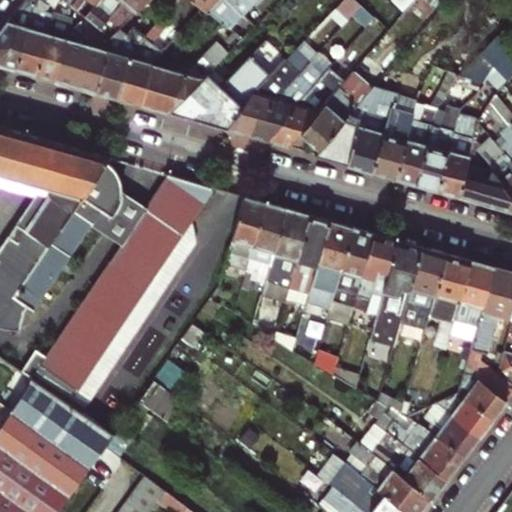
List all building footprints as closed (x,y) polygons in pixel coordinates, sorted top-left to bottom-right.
[(0,64),(15,68),(26,28),(32,7),(38,0),(40,0),(46,4),(48,0),(23,0),(0,29),(0,64)] [(48,0),(46,4),(53,8),(55,0),(48,0)] [(80,13),(85,18),(96,5),(90,0),(74,0),(70,5),(74,8),(80,13)] [(122,0),(106,0),(117,9),(123,1),(122,0)] [(123,0),(123,1),(138,13),(148,0),(123,0)] [(150,0),(163,10),(166,7),(171,0),(150,0)] [(192,0),(197,4),(218,21),(227,28),(241,14),(232,6),(226,0),(192,0)] [(226,0),(232,6),(241,14),(245,10),(258,22),(269,11),(257,0),(226,0)] [(257,0),(269,11),(273,7),(266,0),(257,0)] [(359,5),(353,0),(340,0),(336,5),(349,16),(359,5)] [(71,19),(74,8),(70,5),(67,3),(64,17),(71,19)] [(85,18),(87,19),(97,27),(100,29),(111,16),(96,5),(85,18)] [(372,18),(359,5),(349,16),(348,18),(362,30),(372,18)] [(173,13),(166,7),(163,10),(150,27),(140,40),(147,46),(173,13)] [(15,68),(34,74),(46,33),(51,13),(40,10),(34,29),(26,28),(15,68)] [(51,13),(46,33),(53,34),(58,15),(51,13)] [(78,20),(84,22),(86,22),(87,19),(85,18),(80,13),(78,20)] [(54,80),(65,38),(71,19),(64,17),(58,15),(53,34),(46,33),(34,74),(54,80)] [(126,28),(111,16),(100,29),(110,37),(115,31),(120,35),(126,28)] [(115,31),(110,37),(94,91),(116,97),(128,55),(140,40),(150,27),(139,18),(123,37),(120,35),(115,31)] [(72,40),(65,38),(54,80),(73,85),(85,44),(89,29),(83,27),(84,22),(78,20),(72,40)] [(94,91),(110,37),(100,29),(97,27),(92,45),(85,44),(73,85),(94,91)] [(467,58),(480,69),(485,60),(495,70),(502,64),(508,59),(511,55),(511,52),(489,32),(467,58)] [(350,77),(358,84),(391,46),(383,39),(350,77)] [(147,46),(140,40),(128,55),(116,97),(139,104),(151,63),(158,55),(147,46)] [(268,82),(259,92),(226,129),(247,135),(278,99),(287,89),(308,64),(294,53),(270,80),(268,82)] [(332,65),(318,53),(308,64),(322,77),(326,72),(332,65)] [(175,77),(151,63),(139,104),(167,112),(206,73),(212,67),(201,57),(175,77)] [(476,78),(480,69),(467,58),(454,72),(476,78)] [(502,64),(511,76),(511,64),(508,59),(502,64)] [(224,90),(206,73),(167,112),(226,129),(259,92),(268,82),(270,80),(250,63),(224,90)] [(267,140),(322,77),(308,64),(287,89),(278,99),(247,135),(267,140)] [(453,72),(442,69),(430,95),(440,99),(448,81),(453,72)] [(288,147),(300,134),(342,85),(326,72),(322,77),(267,140),(288,147)] [(453,72),(448,81),(470,88),(476,78),(454,72),(453,72)] [(300,134),(319,150),(368,94),(358,84),(350,77),(342,85),(300,134)] [(315,154),(370,170),(388,108),(392,94),(373,88),(368,94),(319,150),(315,154)] [(511,119),(486,89),(484,98),(502,120),(511,131),(511,119)] [(415,103),(412,114),(393,177),(414,183),(425,145),(431,125),(436,108),(415,103)] [(425,145),(414,183),(435,189),(457,115),(458,109),(445,105),(438,127),(432,146),(425,145)] [(393,177),(412,114),(388,108),(370,170),(393,177)] [(463,173),(469,151),(477,123),(477,121),(457,115),(435,189),(457,195),(463,173)] [(510,141),(500,150),(508,160),(511,156),(511,131),(502,120),(497,125),(510,141)] [(469,151),(471,154),(480,145),(486,152),(481,157),(485,160),(498,148),(477,123),(469,151)] [(431,125),(425,145),(432,146),(438,127),(431,125)] [(0,173),(51,188),(24,229),(15,223),(0,246),(0,327),(20,330),(24,310),(27,306),(33,310),(101,210),(112,216),(115,212),(119,208),(120,203),(122,198),(122,193),(122,187),(120,180),(118,175),(115,170),(112,165),(109,161),(106,158),(103,156),(0,126),(0,173)] [(511,164),(508,160),(500,150),(498,148),(485,160),(481,157),(486,152),(480,145),(471,154),(485,170),(487,169),(490,172),(511,197),(511,164)] [(457,195),(511,210),(511,197),(490,172),(487,179),(463,173),(457,195)] [(166,174),(37,371),(31,380),(66,404),(178,232),(208,186),(166,174)] [(243,271),(250,246),(262,202),(244,196),(217,288),(225,290),(232,268),(243,271)] [(281,207),(262,202),(250,246),(257,248),(250,273),(262,276),(281,207)] [(281,207),(262,276),(262,279),(285,285),(304,214),(281,207)] [(285,286),(306,291),(325,220),(304,214),(285,285),(285,286)] [(325,220),(306,291),(316,294),(313,309),(326,312),(327,309),(348,227),(325,220)] [(347,314),(351,301),(369,232),(348,227),(327,309),(347,314)] [(178,232),(66,404),(81,414),(193,242),(178,232)] [(375,307),(393,239),(369,232),(351,301),(375,307)] [(399,313),(400,308),(417,246),(393,239),(375,307),(371,322),(385,326),(389,311),(399,313)] [(417,246),(400,308),(416,312),(410,333),(420,336),(427,307),(442,253),(417,246)] [(442,253),(427,307),(441,311),(432,343),(443,346),(451,315),(466,259),(442,253)] [(459,335),(471,338),(489,266),(466,259),(451,315),(463,319),(459,335)] [(511,272),(489,266),(471,338),(468,347),(480,351),(485,352),(495,313),(505,316),(511,288),(511,272)] [(371,322),(367,335),(392,341),(399,313),(389,311),(385,326),(371,322)] [(295,335),(274,330),(273,334),(292,346),(295,335)] [(191,345),(182,338),(167,359),(176,366),(191,345)] [(466,353),(476,361),(480,351),(468,347),(466,353)] [(316,350),(314,358),(332,370),(336,355),(316,350)] [(511,354),(500,352),(493,373),(511,386),(511,354)] [(10,353),(4,362),(31,380),(37,371),(10,353)] [(466,353),(463,366),(473,369),(472,374),(506,399),(511,396),(511,386),(493,373),(476,361),(466,353)] [(473,369),(463,366),(457,390),(493,417),(506,399),(472,374),(473,369)] [(31,380),(0,425),(0,511),(57,511),(113,436),(101,428),(81,414),(66,404),(31,380)] [(165,389),(153,380),(138,400),(150,410),(165,389)] [(493,417),(457,390),(435,403),(436,403),(479,435),(493,417)] [(371,409),(382,417),(391,405),(379,398),(371,409)] [(121,424),(133,434),(150,410),(138,400),(121,424)] [(422,409),(406,400),(403,412),(410,416),(422,409)] [(479,435),(436,403),(427,414),(435,421),(430,428),(436,431),(465,453),(479,435)] [(113,436),(121,424),(109,416),(101,428),(113,436)] [(436,431),(430,428),(421,422),(411,435),(394,421),(386,431),(389,433),(447,478),(465,453),(436,431)] [(362,444),(373,453),(389,433),(386,431),(377,424),(362,444)] [(374,454),(432,498),(447,478),(389,433),(373,453),(374,454)] [(356,456),(367,464),(374,454),(373,453),(362,444),(357,441),(353,446),(359,451),(356,456)] [(409,511),(420,511),(432,498),(374,454),(367,464),(360,474),(409,511)] [(409,511),(360,474),(347,464),(339,474),(358,489),(351,499),(357,503),(368,511),(409,511)] [(166,491),(145,474),(136,486),(158,502),(159,501),(166,491)] [(331,484),(351,499),(358,489),(339,474),(331,484)] [(150,511),(158,502),(136,486),(128,497),(148,511),(150,511)] [(183,511),(188,507),(166,491),(159,501),(174,511),(183,511)] [(148,511),(128,497),(121,507),(127,511),(148,511)] [(349,511),(368,511),(357,503),(349,511)]
